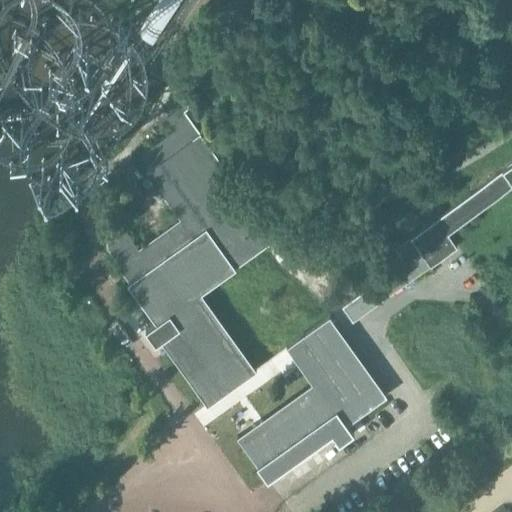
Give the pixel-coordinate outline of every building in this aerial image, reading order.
[(159,0),(152,11),(144,23),(137,34),(145,39),(153,44),(182,0),(159,0)] [(191,107),(187,101),(167,116),(176,128),(136,157),(181,218),(138,250),(119,224),(97,229),(121,262),(118,264),(130,280),(128,281),(153,316),(156,321),(146,328),(156,342),(166,334),(175,347),(212,400),(226,390),(244,416),(253,429),(240,438),(269,478),(335,432),(341,441),(355,432),(348,421),(388,393),(331,314),(287,345),(288,346),(291,344),(318,382),(267,419),(239,381),(257,368),(257,367),(252,370),(198,293),(276,237),(186,110),(191,107)] [(511,164),(503,171),(511,182),(511,164)] [(511,185),(511,182),(503,171),(396,248),(405,261),(416,275),(457,246),(458,245),(449,231),(511,185)] [(352,321),(416,275),(405,261),(342,306),(352,321)]
